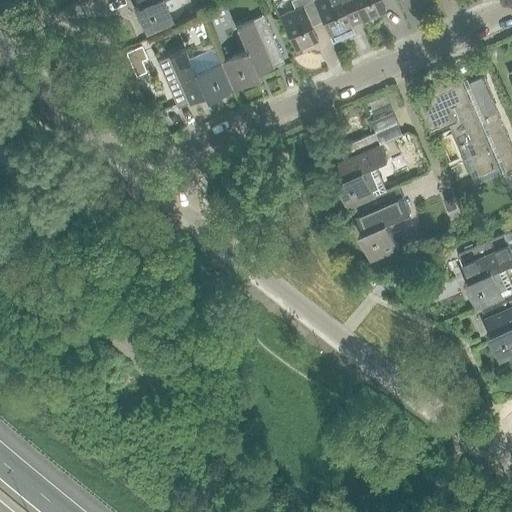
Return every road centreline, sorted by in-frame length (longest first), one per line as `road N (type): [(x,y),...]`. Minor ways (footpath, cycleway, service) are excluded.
road 1 (tertiary): [(492,456),(163,202)]
road 2 (residential): [(163,202),(208,144),(511,14)]
road 3 (tertiary): [(163,202),(0,42)]
